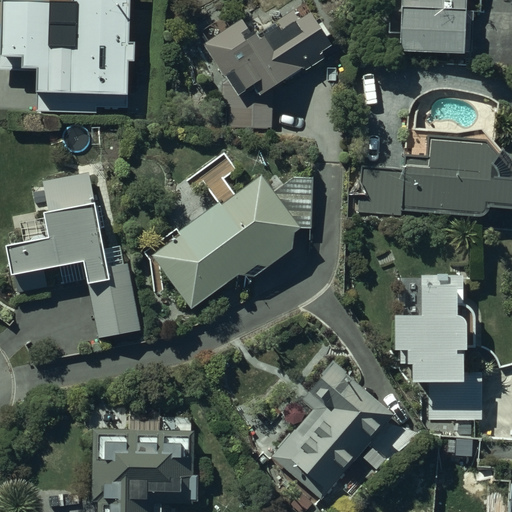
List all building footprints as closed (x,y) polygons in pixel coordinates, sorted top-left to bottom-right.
[(60,0),(60,3),(0,2),(0,70),(13,70),(13,89),(27,89),(26,118),(95,118),(95,113),(134,113),(134,72),(142,72),(142,52),(137,52),(137,0),(60,0)] [(402,0),(400,58),(463,60),(463,57),(471,57),(472,17),(481,17),(481,0),(402,0)] [(225,125),(253,125),(253,107),(298,77),(302,74),(304,77),(323,63),(320,59),(331,51),(324,43),(327,41),(317,27),(314,30),(299,8),(276,23),(282,31),(260,47),(242,21),(204,47),(226,82),(224,83),(231,93),(221,93),(221,111),(225,111),(225,125)] [(402,175),(361,167),(358,212),(402,219),(403,214),(486,223),(487,217),(511,220),(511,168),(511,167),(511,166),(510,165),(509,164),(508,163),(508,162),(507,161),(506,160),(505,159),(504,158),(503,158),(502,157),(501,156),(497,162),(486,149),(426,145),(425,163),(403,162),(402,175)] [(177,234),(150,254),(191,311),(239,277),(255,276),(293,249),(294,234),(301,229),(262,175),(224,203),(221,199),(176,232),(177,234)] [(86,292),(88,292),(97,343),(142,335),(133,288),(128,264),(124,265),(121,250),(111,252),(102,208),(95,210),(89,177),(42,186),(49,222),(43,223),(48,248),(6,256),(11,285),(15,285),(17,296),(47,290),(45,277),(59,275),(61,288),(85,284),(86,292)] [(462,280),(420,280),(420,325),(394,325),(394,358),(407,358),(407,372),(411,372),(411,391),(428,391),(428,421),(456,421),(456,424),(480,424),(480,374),(466,375),(466,355),(475,355),(475,320),(474,319),(474,318),(474,317),(473,317),(473,316),(473,315),(472,315),(472,314),(471,314),(471,313),(470,313),(470,312),(469,312),(469,311),(468,311),(467,311),(467,310),(466,310),(465,310),(464,309),(463,309),(462,309),(462,280)] [(394,420),(332,367),(300,405),(311,414),(271,461),(321,503),(359,459),(376,473),(384,463),(368,449),(374,442),(381,449),(390,438),(383,432),(394,420)] [(128,435),(93,435),(93,506),(97,506),(97,511),(161,511),(161,510),(191,510),(191,504),(196,504),(196,481),(191,481),(191,437),(160,436),(160,410),(128,410),(128,435)]
